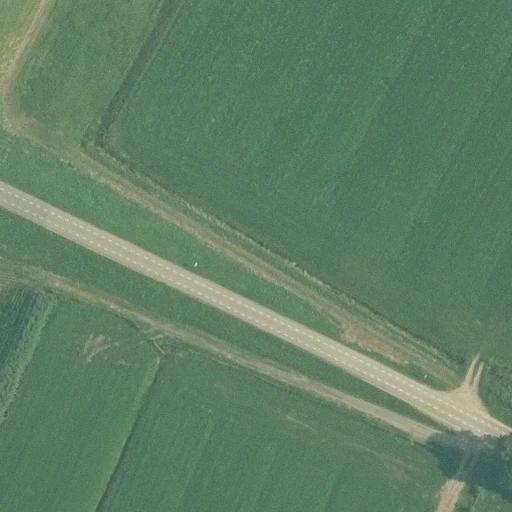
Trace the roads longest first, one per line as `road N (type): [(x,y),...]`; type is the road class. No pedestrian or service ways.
road 1 (track): [(9,267),(454,447),(473,420),(469,390),(83,162),(85,145)]
road 2 (unclassified): [(511,440),(0,194)]
